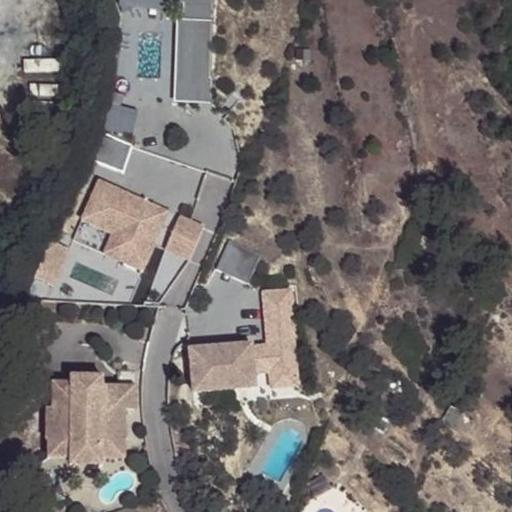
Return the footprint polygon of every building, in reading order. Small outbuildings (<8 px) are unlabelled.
[(118,0),(118,3),(170,11),(172,1),(184,2),(179,101),(209,103),(212,0),(118,0)] [(124,95),(114,93),(105,128),(132,135),(139,110),(121,105),(124,95)] [(134,146),(103,132),(91,160),(125,174),(134,146)] [(126,246),(118,267),(141,276),(166,216),(97,187),(80,227),(110,239),(126,246)] [(191,251),(200,229),(179,220),(170,242),(191,251)] [(203,230),(200,229),(191,251),(170,242),(166,254),(189,264),(194,252),(203,230)] [(101,260),(118,267),(126,246),(110,239),(101,260)] [(67,257),(49,249),(33,286),(52,295),(67,257)] [(262,297),(264,322),(290,318),(289,294),(262,297)] [(290,318),(264,322),(267,350),(251,351),(251,349),(189,354),(193,399),(256,393),(255,379),(270,378),(296,374),(290,318)] [(116,372),(116,386),(116,397),(133,397),(134,373),(116,372)] [(296,374),(270,378),(271,394),(298,392),(296,374)] [(116,397),(116,386),(101,386),(100,376),(71,375),(70,381),(52,381),(51,406),(44,407),(43,441),(46,441),(45,458),(70,458),(70,449),(99,451),(99,459),(122,460),(124,439),(126,439),(126,429),(123,428),(124,413),(134,412),(133,397),(116,397)] [(70,449),(70,458),(69,466),(99,467),(99,459),(99,451),(70,449)]
